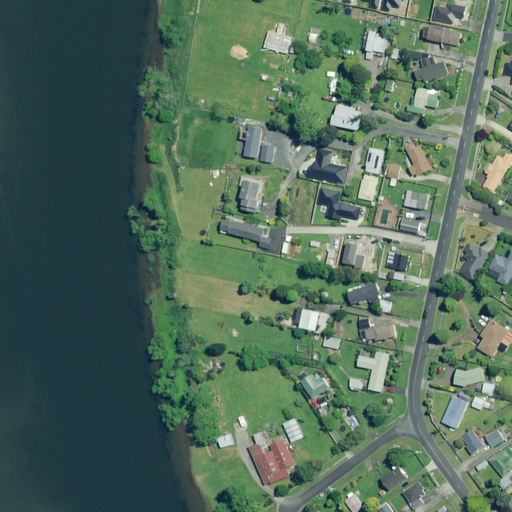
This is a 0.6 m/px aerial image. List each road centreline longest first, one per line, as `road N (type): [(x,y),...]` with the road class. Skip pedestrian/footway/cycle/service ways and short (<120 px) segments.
road 1 (residential): [(442,249),(368,230),(289,229),(291,185),(300,158),(322,142),(358,144),(389,128),(463,144)]
road 2 (unclassified): [(416,420),(415,378),(442,249)]
road 3 (residential): [(288,508),(416,420)]
